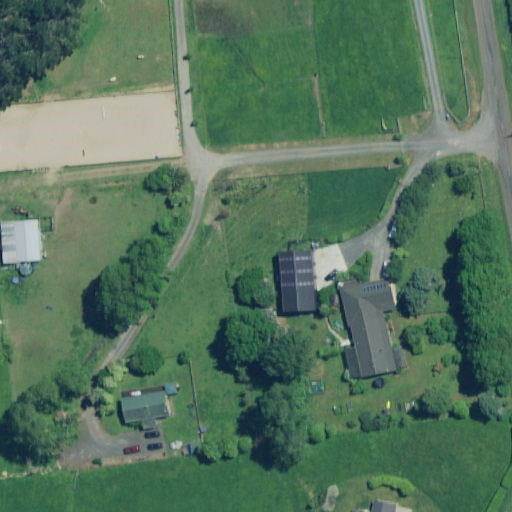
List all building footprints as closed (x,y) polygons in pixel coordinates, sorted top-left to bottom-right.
[(33,261),(41,261),(37,221),(2,224),(6,264),(20,262),(20,264),(19,265),(19,267),(19,268),(19,269),(19,271),(20,272),(21,273),(22,274),(23,275),(25,276),(26,276),(28,276),(29,276),(30,275),(32,275),(33,274),(34,273),(35,271),(35,270),(35,269),(35,267),(35,266),(35,264),(34,263),(33,262),(33,261)] [(399,309),(392,279),(345,289),(364,378),(409,368),(404,346),(397,347),(392,325),(389,326),(386,312),(399,309)] [(323,311),(322,292),(290,293),(291,312),(323,311)] [(166,385),(167,393),(124,399),(127,423),(144,421),(145,429),(158,427),(157,418),(171,416),(168,397),(178,395),(177,383),(166,385)] [(396,511),(398,506),(376,502),(373,511),(362,511),(359,511),(358,511),(396,511)]
